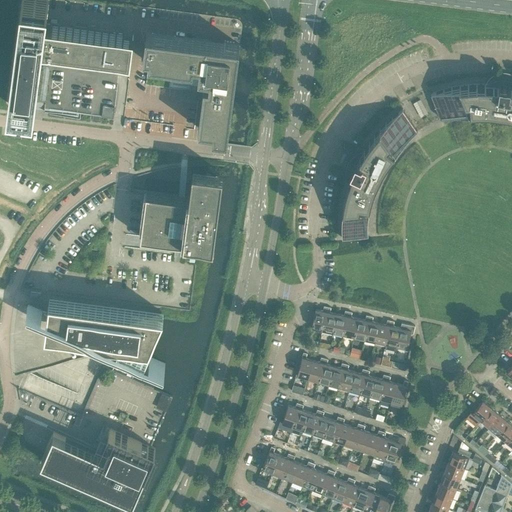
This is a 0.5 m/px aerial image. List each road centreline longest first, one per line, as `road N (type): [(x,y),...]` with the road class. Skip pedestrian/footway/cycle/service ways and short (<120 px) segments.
road 1 (residential): [(294,511),(238,481),(301,306),(296,292),(263,286)]
road 2 (unclassified): [(3,335),(8,296),(28,251),(71,197),(120,171),(126,137)]
road 3 (tertiary): [(245,282),(174,511)]
road 4 (tertiary): [(195,511),(263,286)]
road 5 (unknown): [(125,71),(125,24),(96,8),(59,17),(51,64)]
road 6 (residential): [(412,511),(457,398),(471,379),(489,374)]
road 7 (tertiary): [(289,157),(309,0)]
road 8 (tertiary): [(283,0),(262,153)]
road 9 (tertiary): [(263,286),(289,157)]
road 10 (tertiary): [(262,153),(245,282)]
road 11 (residential): [(126,137),(0,120)]
